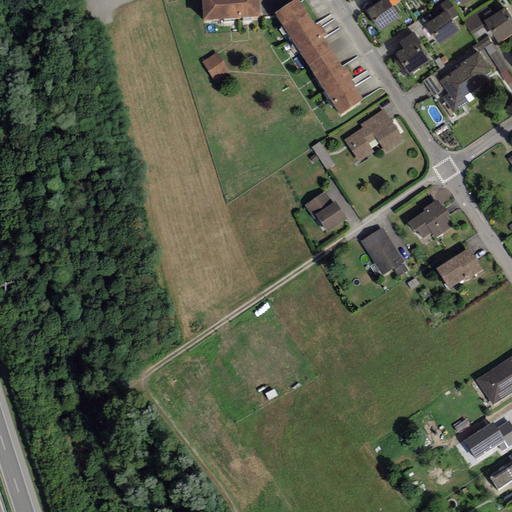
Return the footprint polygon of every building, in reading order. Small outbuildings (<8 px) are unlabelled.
[(198,0),(200,23),(256,19),(254,0),(198,0)] [(381,0),(365,12),(377,29),(397,15),(385,0),(381,0)] [(296,4),(274,18),(338,117),(359,104),(296,4)] [(485,24),(497,41),(511,30),(511,20),(504,10),(485,24)] [(425,26),(437,43),(456,30),(444,12),(425,26)] [(395,56),(407,73),(426,59),(414,42),(395,56)] [(461,66),(440,80),(448,92),(443,95),(452,110),(472,97),(468,91),(486,80),(481,72),(486,69),(475,53),(459,63),(461,66)] [(214,56),(202,63),(214,81),(225,73),(214,56)] [(344,143),(357,162),(371,152),(369,149),(377,144),(384,155),(402,143),(381,113),(362,126),(364,129),(344,143)] [(330,156),(323,159),(328,170),(335,166),(330,156)] [(307,206),(325,234),(343,223),(324,195),(307,206)] [(450,229),(434,204),(419,214),(421,217),(409,225),(421,243),(432,235),(435,239),(450,229)] [(380,232),(361,244),(383,278),(401,266),(380,232)] [(466,253),(436,273),(448,292),(479,273),(466,253)] [(486,408),(511,392),(511,359),(472,385),(486,408)] [(178,363),(156,378),(169,397),(194,444),(218,435),(193,384),(178,363)] [(499,429),(496,425),(465,445),(480,468),(511,446),(511,421),(499,429)] [(511,465),(488,481),(495,492),(511,481),(511,465)]
